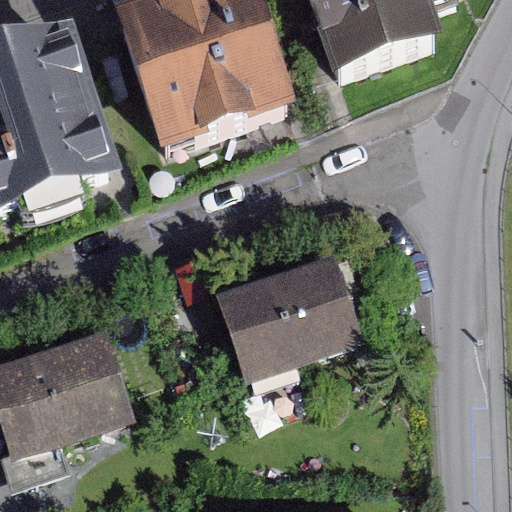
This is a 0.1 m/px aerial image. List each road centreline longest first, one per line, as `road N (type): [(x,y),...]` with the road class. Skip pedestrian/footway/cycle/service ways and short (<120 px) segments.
road 1 (unclassified): [(450,158),(0,300)]
road 2 (unclassified): [(450,158),(470,511)]
road 3 (unclassified): [(511,33),(450,158)]
